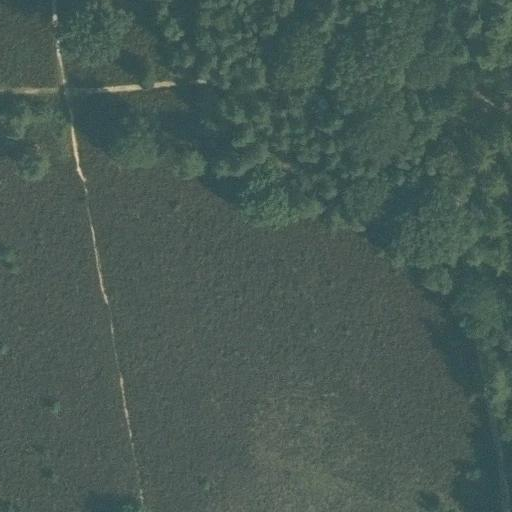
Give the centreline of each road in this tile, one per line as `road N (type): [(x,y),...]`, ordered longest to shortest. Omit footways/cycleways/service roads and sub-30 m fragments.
road 1 (track): [(290,73),(0,95)]
road 2 (track): [(290,73),(444,59)]
